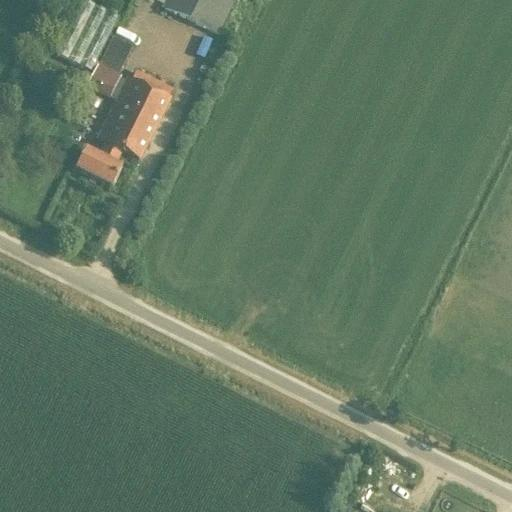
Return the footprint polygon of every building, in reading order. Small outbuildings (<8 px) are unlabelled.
[(79,0),(54,51),(90,69),(117,15),(87,0),(79,0)] [(217,38),(235,0),(166,0),(162,10),(217,38)] [(86,91),(109,102),(121,79),(118,77),(132,49),(112,39),(86,91)] [(140,165),(170,103),(126,80),(95,142),(140,165)] [(112,191),(122,171),(85,153),(75,173),(112,191)]
